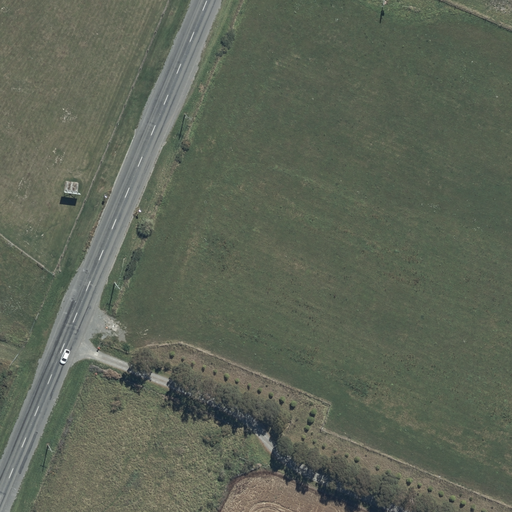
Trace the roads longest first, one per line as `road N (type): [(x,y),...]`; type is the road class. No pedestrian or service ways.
road 1 (unclassified): [(0,499),(200,0)]
road 2 (unknown): [(65,339),(231,409),(288,460),(407,511)]
